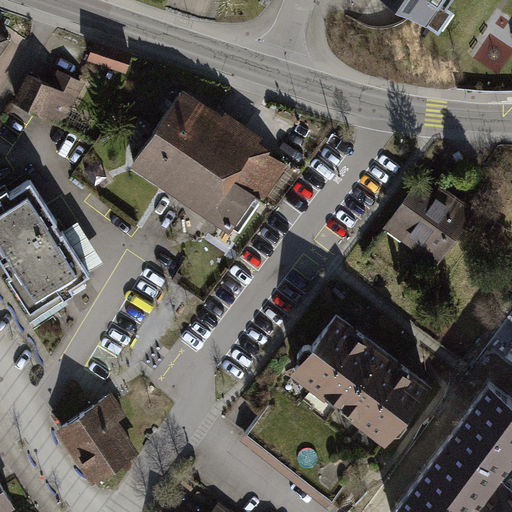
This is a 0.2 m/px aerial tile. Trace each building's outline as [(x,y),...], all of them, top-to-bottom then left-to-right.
[(401,0),(434,23),(447,3),(442,0),(401,0)] [(0,50),(12,34),(0,26),(0,50)] [(133,55),(96,43),(90,62),(127,73),(133,55)] [(32,78),(19,105),(60,125),(80,85),(56,73),(49,86),(32,78)] [(184,85),(132,162),(231,230),(256,194),(264,199),(289,164),(270,150),(272,147),(260,139),(264,133),(227,108),(225,111),(184,85)] [(414,168),(379,222),(435,259),(470,205),(414,168)] [(8,183),(0,188),(0,269),(30,317),(75,289),(70,281),(91,267),(65,227),(33,176),(11,189),(8,183)] [(338,307),(291,367),(385,438),(431,378),(338,307)] [(511,511),(511,477),(504,471),(511,460),(511,396),(488,379),(387,511),(511,511)] [(111,391),(57,427),(92,479),(138,449),(118,419),(126,414),(111,391)] [(0,475),(0,511),(16,503),(0,475)] [(234,511),(218,500),(209,511),(234,511)]
